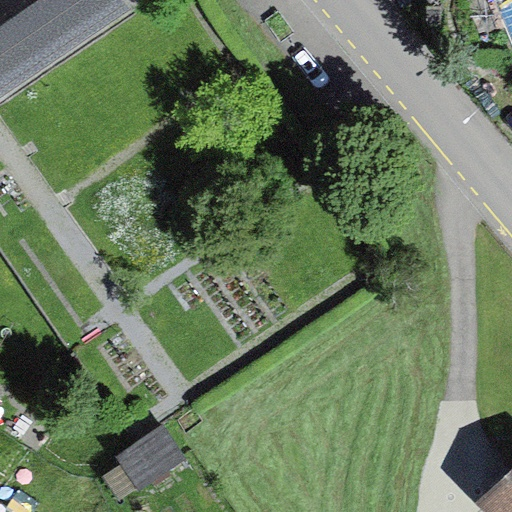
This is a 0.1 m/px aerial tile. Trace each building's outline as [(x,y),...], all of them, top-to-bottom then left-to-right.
[(0,0),(0,88),(124,0),(0,0)] [(399,0),(413,15),(430,0),(399,0)] [(0,379),(0,401),(10,386),(0,379)] [(164,429),(116,459),(134,488),(182,458),(164,429)] [(511,511),(511,446),(474,483),(501,511),(511,511)]
